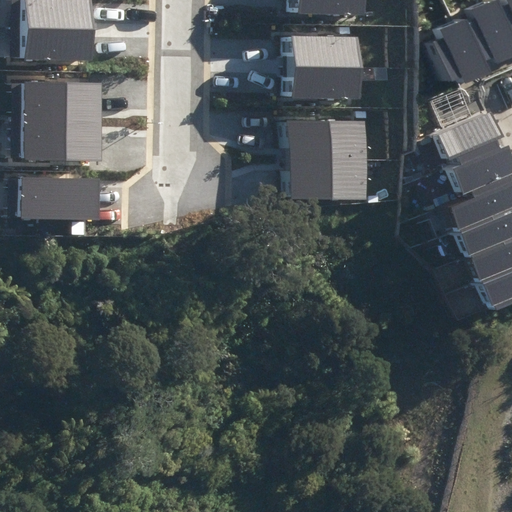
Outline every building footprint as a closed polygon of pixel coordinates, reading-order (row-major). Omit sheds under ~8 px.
[(82,54),(82,0),(14,0),(14,53),(82,54)] [(361,0),(286,0),(286,8),(361,9),(361,0)] [(430,33),(422,36),(436,72),(444,68),(447,76),(472,65),(467,54),(474,51),(477,58),(503,47),(500,40),(507,37),(510,45),(511,43),(511,0),(491,0),(481,4),(479,0),(472,0),(457,6),(461,15),(450,19),(448,15),(426,24),(430,33)] [(357,33),(281,31),(280,92),(356,93),(357,33)] [(91,153),(92,78),(14,77),(13,152),(91,153)] [(469,193),(444,203),(484,303),(511,291),(511,175),(509,177),(506,170),(511,167),(511,166),(502,141),(496,144),(492,134),(499,132),(489,108),(433,131),(443,156),(453,152),(456,160),(447,163),(458,189),(466,185),(469,193)] [(354,117),(278,117),(277,193),(354,193),(354,117)] [(84,215),(86,176),(12,173),(10,212),(84,215)]
